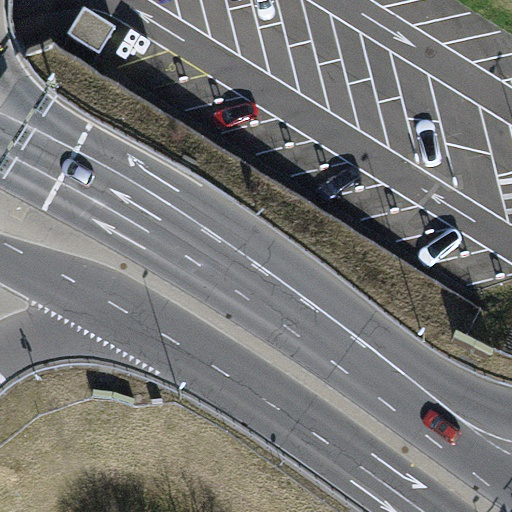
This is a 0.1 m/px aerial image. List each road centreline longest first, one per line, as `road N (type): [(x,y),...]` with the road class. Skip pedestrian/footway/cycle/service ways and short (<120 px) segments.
road 1 (tertiary): [(511,417),(125,162)]
road 2 (secondary): [(304,333),(0,149)]
road 3 (secondary): [(129,315),(425,511)]
road 4 (secondary): [(502,489),(304,333)]
road 5 (tertiary): [(304,333),(125,162)]
road 6 (motorway): [(125,162),(0,77)]
road 7 (secondary): [(0,258),(129,315)]
road 8 (motorway): [(0,357),(45,335),(129,315)]
